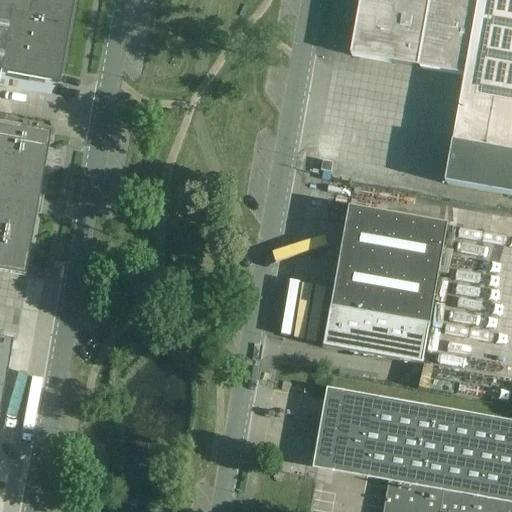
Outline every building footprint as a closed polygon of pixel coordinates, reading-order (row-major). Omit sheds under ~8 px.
[(0,0),(0,11),(69,24),(73,0),(0,0)] [(511,197),(511,0),(361,0),(351,57),(466,78),(447,186),(511,197)] [(0,75),(55,85),(58,85),(69,24),(0,11),(0,75)] [(49,135),(0,125),(0,273),(24,277),(49,135)] [(345,209),(331,288),(320,349),(420,367),(445,227),(345,209)] [(0,407),(12,342),(0,339),(0,407)] [(511,511),(511,424),(324,391),(310,470),(383,483),(388,484),(382,511),(511,511)]
